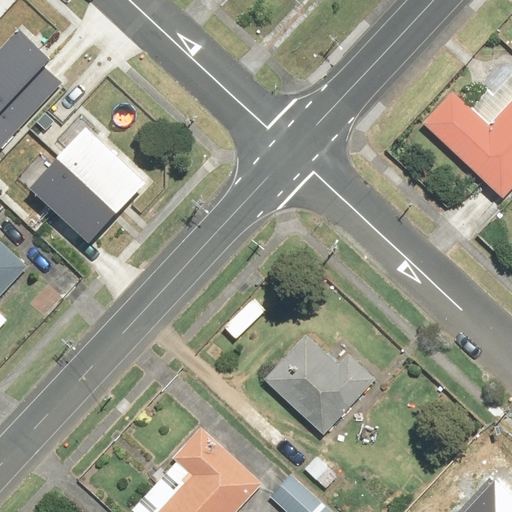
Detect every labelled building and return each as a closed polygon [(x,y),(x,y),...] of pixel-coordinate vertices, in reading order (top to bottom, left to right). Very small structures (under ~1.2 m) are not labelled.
[(0,146),(64,76),(46,61),(56,51),(22,20),(0,44),(0,146)] [(466,89),(435,119),(511,194),(511,100),(495,118),(466,89)] [(91,122),(38,182),(97,234),(150,174),(91,122)] [(0,300),(35,266),(0,230),(0,300)] [(344,361),(312,330),(268,374),(330,434),(386,376),(357,348),(344,361)] [(406,407),(422,384),(408,374),(392,397),(406,407)] [(241,511),(271,481),(207,422),(132,503),(141,511),(241,511)] [(319,454),(308,467),(331,487),(342,474),(319,454)] [(346,511),(295,467),(273,492),(295,511),(346,511)] [(511,511),(511,493),(497,479),(466,511),(511,511)]
